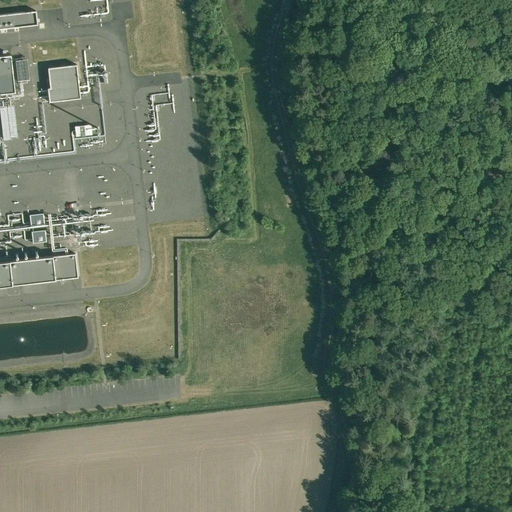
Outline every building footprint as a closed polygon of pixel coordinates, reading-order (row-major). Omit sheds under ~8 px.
[(38,11),(0,14),(0,27),(40,23),(38,11)] [(0,92),(19,91),(15,55),(0,56),(0,92)] [(79,65),(51,68),(53,87),(50,87),(52,101),(82,97),(79,65)] [(90,124),(72,125),(73,136),(91,135),(90,124)] [(44,214),(31,216),(33,227),(45,226),(44,214)] [(46,231),(33,232),(34,244),(47,242),(46,231)] [(79,253),(54,256),(57,280),(81,277),(79,253)] [(54,256),(11,262),(14,285),(57,280),(54,256)] [(11,262),(0,262),(0,286),(14,285),(11,262)]
